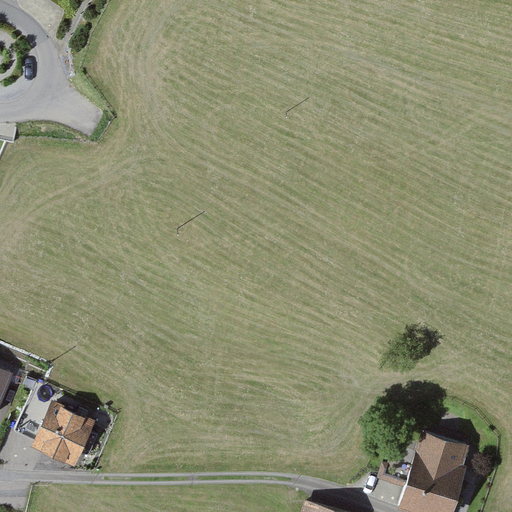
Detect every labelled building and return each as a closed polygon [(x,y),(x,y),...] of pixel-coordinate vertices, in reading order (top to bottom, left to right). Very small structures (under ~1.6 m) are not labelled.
[(0,414),(16,371),(0,364),(0,414)] [(32,392),(16,430),(34,437),(50,400),(32,392)] [(94,421),(53,402),(31,450),(73,469),(94,421)] [(438,511),(460,447),(414,432),(389,507),(403,511),(438,511)] [(333,511),(297,499),(292,511),(333,511)]
